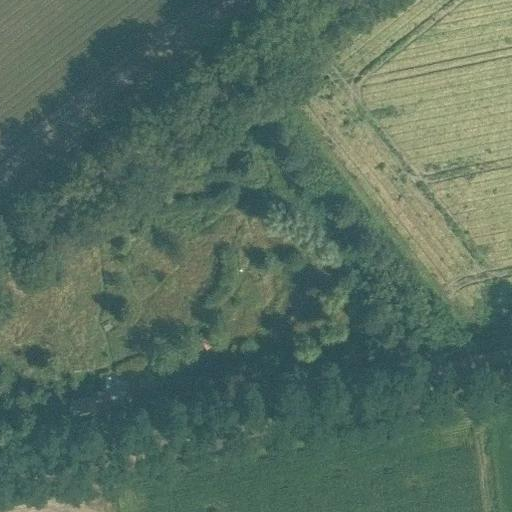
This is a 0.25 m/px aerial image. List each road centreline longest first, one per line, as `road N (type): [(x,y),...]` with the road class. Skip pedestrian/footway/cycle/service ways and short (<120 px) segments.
road 1 (track): [(0,461),(511,360)]
road 2 (track): [(0,253),(327,0)]
